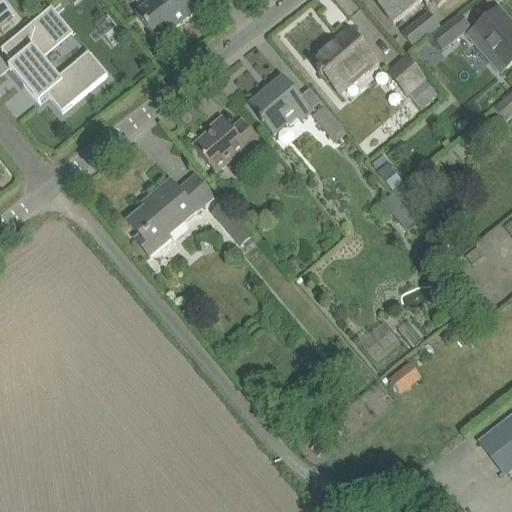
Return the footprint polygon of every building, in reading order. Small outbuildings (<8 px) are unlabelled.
[(201,0),(157,0),(136,16),(158,44),(206,6),(201,0)] [(371,0),(394,26),(424,0),(431,0),(438,8),(447,0),(371,0)] [(59,84),(40,61),(69,36),(51,14),(53,12),(52,10),(15,41),(27,55),(9,70),(40,106),(49,99),(63,115),(108,78),(107,76),(106,76),(101,74),(89,60),(59,84)] [(499,11),(473,34),(467,39),(500,77),(511,66),(511,30),(508,26),(510,24),(499,11)] [(402,37),(413,51),(442,29),(431,15),(402,37)] [(443,50),(469,30),(460,18),(433,38),(443,50)] [(318,76),(322,80),(326,78),(340,95),(376,65),(362,48),(349,33),(313,64),(321,73),(318,76)] [(391,76),(421,111),(437,98),(407,63),(391,76)] [(261,123),(274,138),(299,117),(303,122),(313,113),(283,78),(250,107),(262,121),(261,123)] [(506,122),(511,117),(511,97),(496,111),(506,122)] [(313,119),(332,141),(344,131),(325,109),(313,119)] [(194,149),(207,164),(216,175),(244,153),(253,163),(266,151),(243,123),(233,132),(228,126),(216,136),(213,133),(194,149)] [(390,162),(397,172),(408,165),(401,154),(390,162)] [(393,194),(402,186),(386,167),(376,175),(393,194)] [(151,204),(128,223),(140,238),(135,242),(151,260),(173,242),(170,239),(214,200),(196,178),(179,192),(171,183),(149,201),(151,204)] [(241,250),(254,238),(225,204),(212,216),(241,250)] [(301,266),(295,259),(288,265),(294,272),(301,266)] [(418,377),(410,367),(390,384),(397,393),(418,377)] [(511,471),(511,419),(480,445),(505,477),(511,471)]
